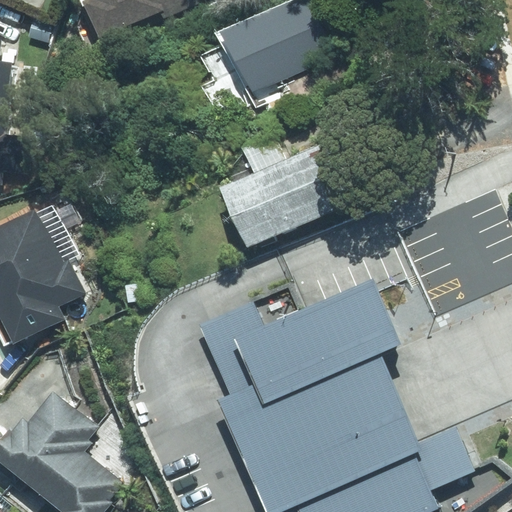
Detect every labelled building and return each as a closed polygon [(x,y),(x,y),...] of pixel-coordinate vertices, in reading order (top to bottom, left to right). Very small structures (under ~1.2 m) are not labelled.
[(106,51),(209,3),(207,0),(86,0),(85,5),(106,51)] [(316,0),(308,0),(233,35),(261,93),(342,56),(316,0)] [(12,59),(14,40),(0,38),(0,182),(9,183),(11,165),(34,167),(37,137),(21,135),(29,60),(12,59)] [(359,205),(332,145),(230,190),(256,249),(359,205)] [(54,213),(0,232),(0,313),(14,309),(25,342),(73,325),(66,305),(93,296),(87,280),(83,282),(75,259),(70,261),(54,213)] [(425,479),(462,464),(445,422),(406,437),(388,395),(365,339),(387,331),(358,261),(183,333),(257,511),(397,511),(432,497),(425,479)] [(113,428),(66,393),(45,420),(40,416),(11,456),(80,508),(76,511),(112,511),(138,478),(98,448),(113,428)]
